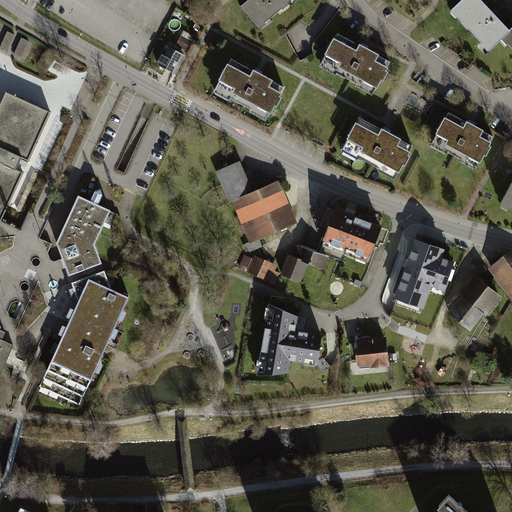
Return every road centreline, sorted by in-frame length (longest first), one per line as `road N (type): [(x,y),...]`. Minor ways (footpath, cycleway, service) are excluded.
road 1 (tertiary): [(5,0),(321,178),(511,241)]
road 2 (track): [(511,464),(435,465),(190,496),(76,500),(0,487)]
road 3 (track): [(131,183),(124,216),(130,231),(193,272),(194,312),(221,372),(215,411)]
road 4 (residential): [(510,109),(353,0)]
